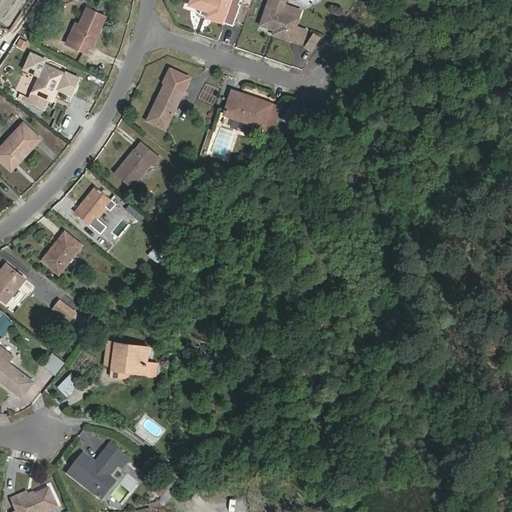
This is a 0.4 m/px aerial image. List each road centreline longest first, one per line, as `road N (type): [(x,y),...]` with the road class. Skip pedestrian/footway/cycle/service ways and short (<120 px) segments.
road 1 (residential): [(0,235),(89,146),(144,29)]
road 2 (residential): [(144,29),(313,86)]
